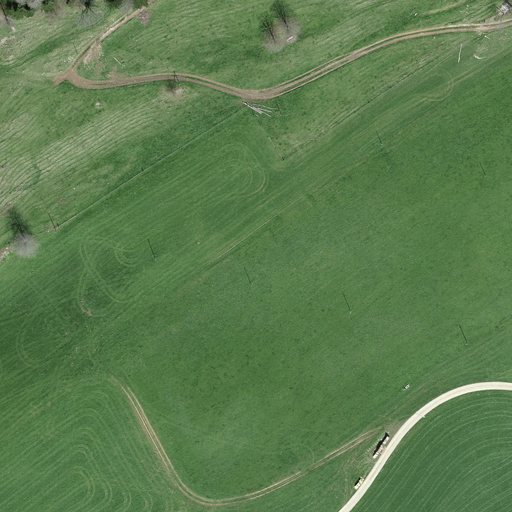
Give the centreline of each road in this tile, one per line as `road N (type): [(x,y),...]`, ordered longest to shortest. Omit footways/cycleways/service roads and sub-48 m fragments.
road 1 (track): [(412,420),(265,493),(224,505),(199,502),(180,490),(119,379),(97,357)]
road 2 (track): [(0,77),(166,77),(276,98)]
road 3 (track): [(511,21),(390,41),(276,98)]
road 4 (track): [(511,387),(465,388),(420,412),(343,511)]
